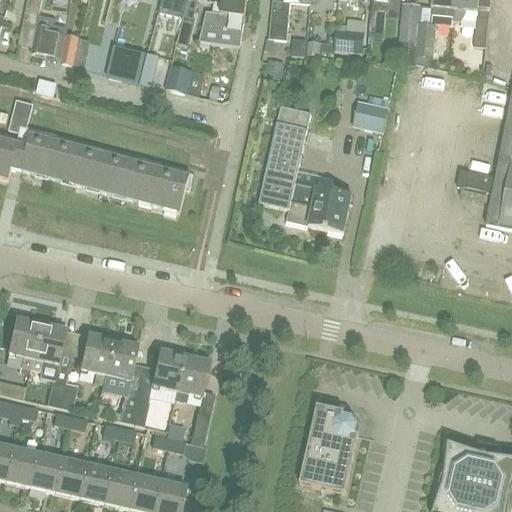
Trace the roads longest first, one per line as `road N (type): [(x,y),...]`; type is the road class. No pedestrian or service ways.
road 1 (residential): [(511,372),(199,303)]
road 2 (residential): [(199,303),(265,0)]
road 3 (residential): [(199,303),(0,256)]
